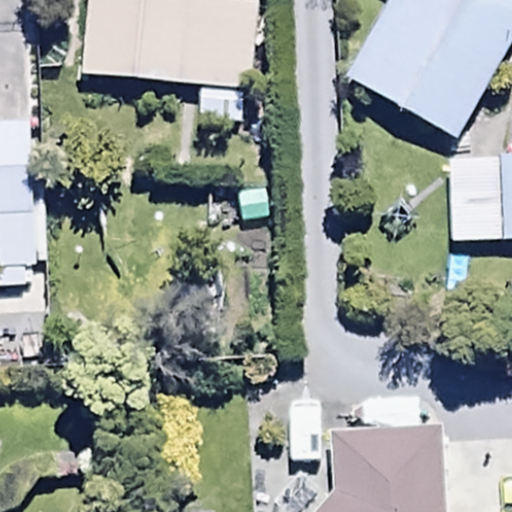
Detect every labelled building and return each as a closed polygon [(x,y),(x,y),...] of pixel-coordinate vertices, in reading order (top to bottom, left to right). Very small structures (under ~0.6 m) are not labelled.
[(192,0),(78,0),(71,81),(190,92),(187,125),(231,129),(234,93),(245,94),(253,12),(192,6),(192,0)] [(511,0),(387,0),(339,81),(448,146),(511,37),(511,0)] [(22,125),(0,126),(0,291),(18,291),(17,273),(29,272),(22,125)] [(511,159),(442,162),(446,252),(511,248),(511,159)] [(327,499),(315,511),(511,511),(511,446),(437,450),(436,430),(324,436),(327,499)]
